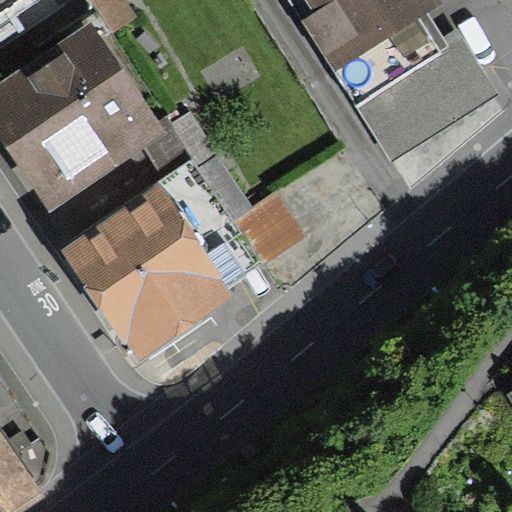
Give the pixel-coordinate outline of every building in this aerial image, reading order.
[(0,0),(0,11),(5,8),(41,60),(89,28),(100,45),(134,22),(119,0),(0,0)] [(447,12),(439,0),(305,0),(316,16),(301,26),(393,164),(501,93),(457,27),(438,40),(428,24),(447,12)] [(0,149),(48,221),(145,155),(161,178),(190,158),(163,118),(155,124),(100,45),(89,28),(41,60),(0,88),(0,149)] [(233,221),(253,208),(188,113),(182,117),(177,109),(163,118),(190,158),(233,221)] [(231,292),(266,269),(233,221),(190,158),(161,178),(156,181),(160,188),(231,292)] [(231,292),(160,188),(60,255),(138,370),(238,302),(231,292)] [(253,208),(233,221),(266,269),(308,240),(276,193),(253,208)] [(0,511),(27,511),(44,501),(33,486),(44,478),(46,451),(0,381),(0,511)]
